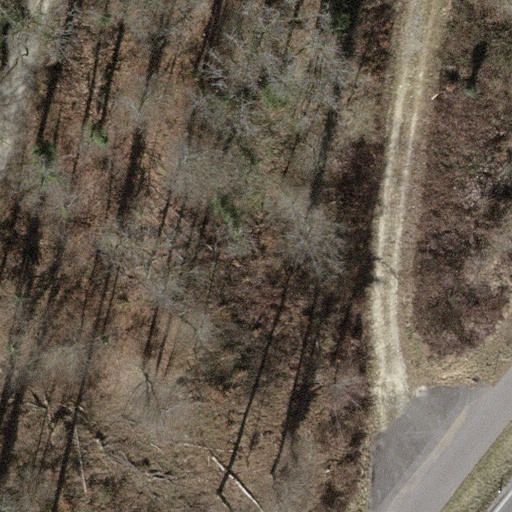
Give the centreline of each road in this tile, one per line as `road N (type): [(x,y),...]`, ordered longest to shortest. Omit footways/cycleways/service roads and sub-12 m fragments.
road 1 (track): [(434,0),(405,147),(385,338),(410,426),(452,466)]
road 2 (track): [(56,0),(0,173)]
